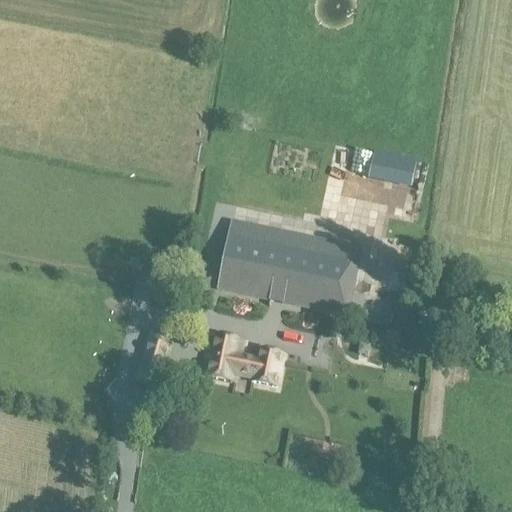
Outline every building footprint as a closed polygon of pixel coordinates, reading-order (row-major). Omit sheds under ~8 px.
[(348,265),(229,240),(219,292),(337,317),(348,265)] [(226,327),(260,330),(261,314),(227,311),(226,327)] [(119,338),(8,321),(4,343),(115,361),(119,338)] [(310,353),(327,357),(331,338),(280,326),(279,334),(277,333),(275,342),(288,345),(287,354),(309,359),(310,353)] [(170,342),(150,336),(135,383),(155,389),(170,342)] [(255,363),(240,360),(243,346),(209,339),(202,377),(235,384),(236,378),(252,381),(251,385),(276,390),(283,359),(257,354),(255,363)] [(360,346),(358,357),(368,359),(370,348),(360,346)]
